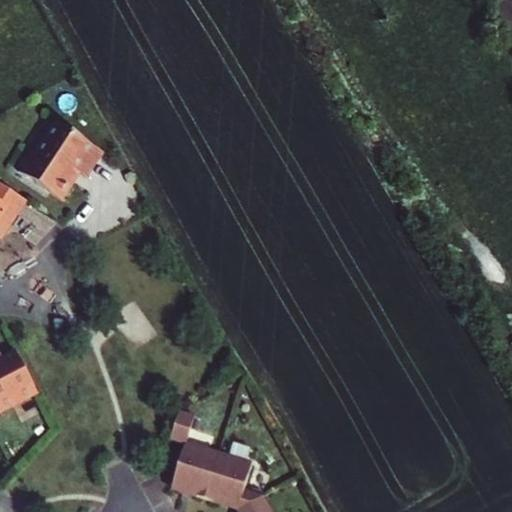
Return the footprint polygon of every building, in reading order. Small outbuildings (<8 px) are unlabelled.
[(103,152),(50,118),(30,151),(28,150),(17,168),(63,197),(74,180),(72,179),(77,171),(86,177),(103,152)] [(9,228),(26,201),(0,183),(0,224),(1,222),(9,228)] [(0,239),(0,240),(9,228),(1,222),(0,224),(0,239)] [(0,411),(37,391),(14,348),(0,355),(0,411)] [(188,497),(205,502),(219,456),(190,447),(198,422),(178,416),(170,443),(187,448),(175,486),(190,491),(188,497)] [(236,511),(235,511),(272,511),(264,497),(246,491),(253,467),(219,456),(205,502),(222,508),(224,501),(238,505),(236,511)] [(190,491),(175,486),(173,493),(188,497),(190,491)] [(224,501),(222,508),(236,511),(238,505),(224,501)]
